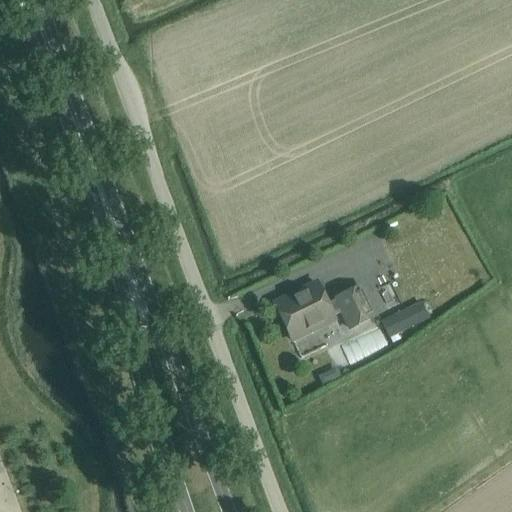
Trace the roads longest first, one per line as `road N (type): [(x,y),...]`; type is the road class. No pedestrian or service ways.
road 1 (unclassified): [(281,511),(93,0)]
road 2 (secondary): [(227,511),(107,209)]
road 3 (secondary): [(107,209),(159,453),(181,511)]
road 4 (secondary): [(107,209),(30,0)]
